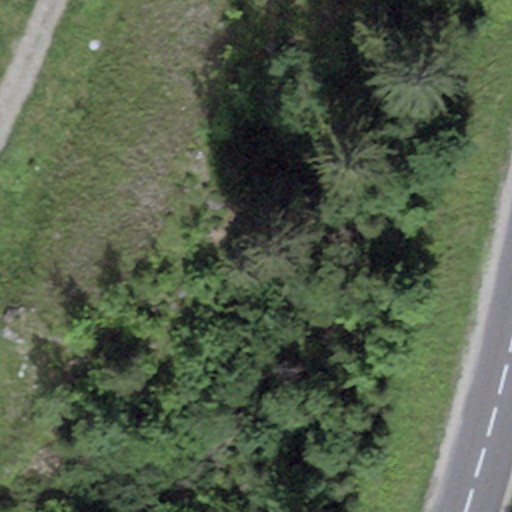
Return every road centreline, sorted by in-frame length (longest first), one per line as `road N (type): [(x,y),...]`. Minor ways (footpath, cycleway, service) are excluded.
road 1 (secondary): [(511,342),(464,511)]
road 2 (track): [(50,0),(0,118)]
